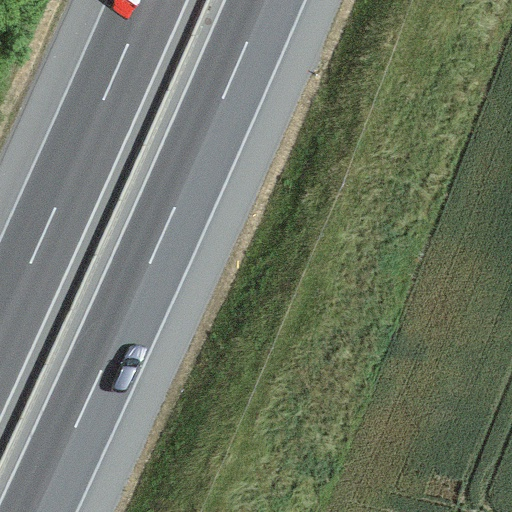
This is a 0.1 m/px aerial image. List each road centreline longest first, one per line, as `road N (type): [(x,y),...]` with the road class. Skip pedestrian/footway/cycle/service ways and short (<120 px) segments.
road 1 (motorway): [(35,511),(264,0)]
road 2 (motorway): [(146,0),(0,329)]
